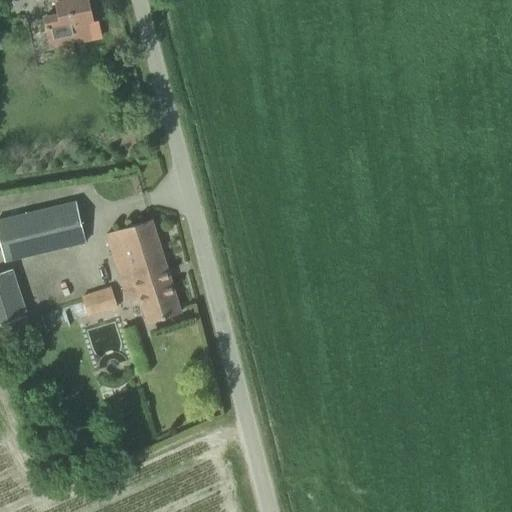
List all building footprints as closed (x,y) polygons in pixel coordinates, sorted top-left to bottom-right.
[(87,0),(55,0),(56,3),(58,14),(44,17),(50,46),(78,40),(78,42),(100,37),(97,20),(92,21),(87,0)] [(74,202),(0,220),(0,238),(5,261),(84,242),(74,202)] [(105,234),(124,294),(126,302),(139,298),(147,323),(180,313),(151,220),(105,234)] [(11,270),(0,273),(0,340),(21,334),(16,318),(26,315),(11,270)] [(89,315),(116,306),(110,288),(83,297),(89,315)]
